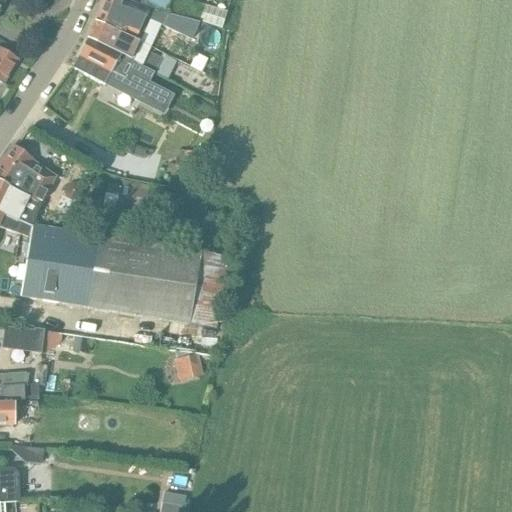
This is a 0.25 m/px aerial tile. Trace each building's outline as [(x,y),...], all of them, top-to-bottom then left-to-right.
[(94,24),(135,42),(146,18),(163,26),(167,17),(166,16),(167,12),(141,4),(140,7),(122,0),(103,0),(95,22),(94,24)] [(142,0),(141,4),(167,12),(221,29),(226,13),(198,4),(183,0),(142,0)] [(186,40),(193,26),(176,19),(170,33),(186,40)] [(87,41),(154,75),(162,59),(144,50),(137,64),(130,61),(139,44),(135,42),(94,24),(87,39),(87,41)] [(150,84),(154,75),(87,41),(78,56),(72,69),(104,86),(106,81),(162,110),(170,94),(150,84)] [(0,82),(2,84),(16,61),(0,51),(0,82)] [(0,184),(6,188),(39,205),(54,178),(31,162),(31,161),(12,147),(0,163),(0,184)] [(200,154),(180,150),(179,151),(177,151),(174,166),(197,170),(200,154)] [(191,188),(193,170),(182,168),(179,186),(191,188)] [(0,228),(29,237),(31,225),(34,217),(39,205),(6,188),(0,184),(0,228)] [(108,184),(103,209),(143,217),(148,192),(108,184)] [(65,231),(66,222),(34,217),(31,225),(34,226),(65,231)] [(31,225),(29,237),(19,298),(162,322),(158,348),(209,357),(218,301),(221,302),(228,257),(200,253),(98,236),(65,231),(34,226),(31,225)] [(0,292),(11,294),(12,283),(0,281),(0,292)] [(14,330),(12,348),(37,351),(39,331),(33,330),(33,332),(14,330)] [(197,356),(173,362),(178,382),(202,376),(197,356)] [(0,407),(6,407),(14,406),(14,404),(14,402),(23,402),(23,387),(25,376),(25,374),(0,375),(0,407)] [(6,407),(0,407),(0,425),(13,426),(14,411),(14,406),(6,407)] [(27,448),(23,464),(41,466),(45,450),(27,448)] [(0,502),(19,502),(18,474),(12,469),(0,468),(0,502)] [(182,511),(185,498),(170,495),(166,511),(182,511)]
